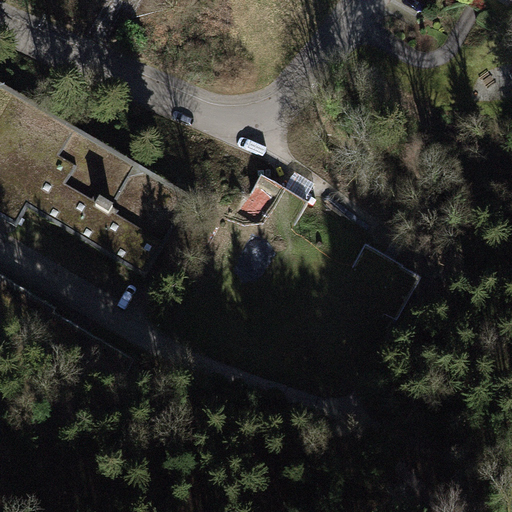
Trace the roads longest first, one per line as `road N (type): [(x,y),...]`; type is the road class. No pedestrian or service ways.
road 1 (residential): [(360,419),(191,362),(0,250)]
road 2 (residential): [(0,28),(206,119),(236,129),(265,125)]
road 3 (residential): [(424,280),(265,125)]
road 4 (residential): [(265,125),(316,76),(370,0)]
